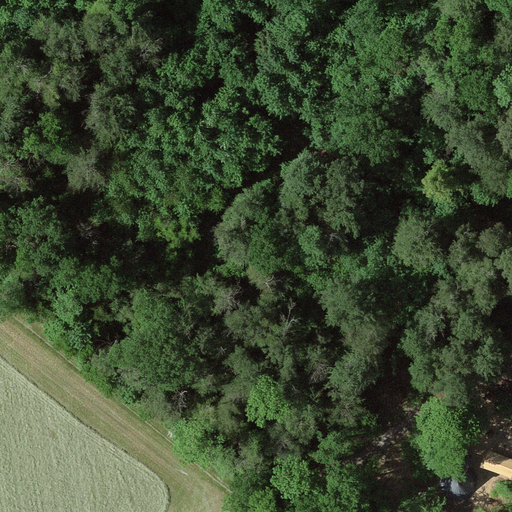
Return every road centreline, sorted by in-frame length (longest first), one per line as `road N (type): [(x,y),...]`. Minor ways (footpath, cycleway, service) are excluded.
road 1 (track): [(129,0),(278,121),(356,170),(511,236)]
road 2 (track): [(511,364),(273,510)]
